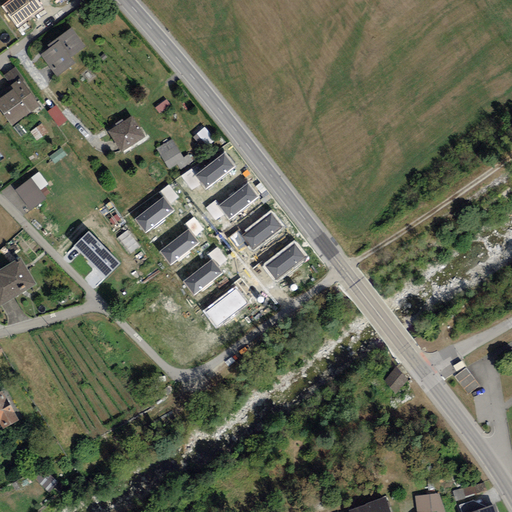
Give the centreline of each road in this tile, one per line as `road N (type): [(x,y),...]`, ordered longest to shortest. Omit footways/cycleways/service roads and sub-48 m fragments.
road 1 (residential): [(338,264),(209,371),(191,375),(172,371),(96,305),(53,248),(0,198)]
road 2 (secondary): [(338,264),(126,0)]
road 3 (secondary): [(511,497),(338,264)]
road 4 (track): [(338,264),(406,232),(511,160)]
